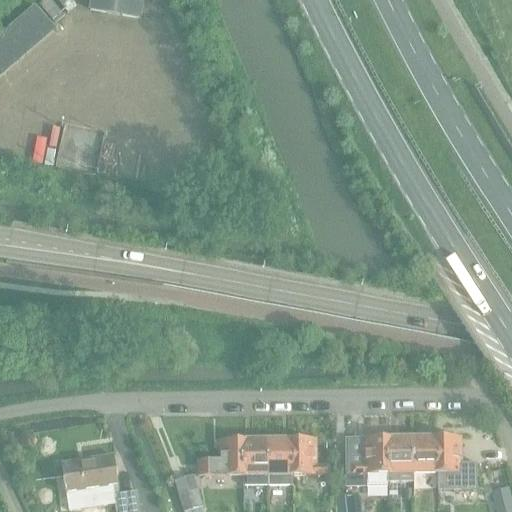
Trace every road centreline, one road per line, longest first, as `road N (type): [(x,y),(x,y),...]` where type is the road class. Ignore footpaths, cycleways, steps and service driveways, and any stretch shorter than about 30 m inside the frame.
road 1 (unclassified): [(490,400),(100,402),(0,416)]
road 2 (tertiary): [(511,331),(55,252)]
road 3 (primary): [(317,0),(395,147),(511,334)]
road 4 (primary): [(511,209),(390,0)]
